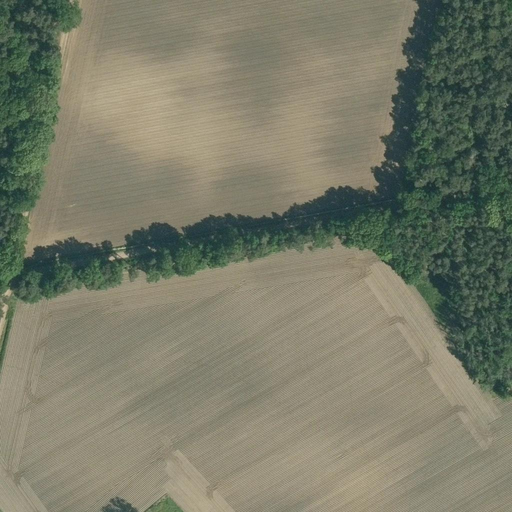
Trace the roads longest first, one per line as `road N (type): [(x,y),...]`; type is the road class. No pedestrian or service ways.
road 1 (track): [(511,187),(11,279)]
road 2 (track): [(0,325),(74,0)]
